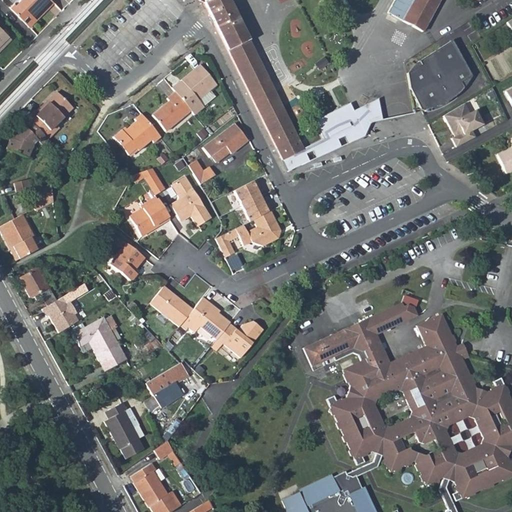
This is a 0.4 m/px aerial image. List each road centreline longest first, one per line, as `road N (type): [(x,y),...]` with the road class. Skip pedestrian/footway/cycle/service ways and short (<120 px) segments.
road 1 (residential): [(66,54),(110,88),(121,86),(181,29),(195,27),(211,43),(289,201)]
road 2 (residential): [(0,290),(116,511)]
road 3 (residential): [(453,188),(428,154),(411,146),(289,201)]
road 4 (residential): [(316,254),(453,188)]
road 5 (residential): [(178,259),(236,286),(316,254)]
